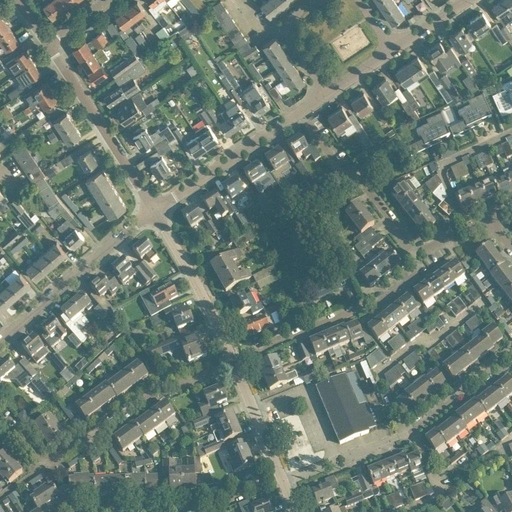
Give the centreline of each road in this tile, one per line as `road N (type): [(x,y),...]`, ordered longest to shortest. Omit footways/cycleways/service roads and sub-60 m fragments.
road 1 (residential): [(237,361),(370,308),(423,275),(415,258)]
road 2 (residential): [(45,468),(146,400),(237,361)]
road 3 (residential): [(155,211),(0,344)]
road 4 (residential): [(155,211),(48,45)]
road 5 (residential): [(415,258),(361,184),(340,172),(301,112)]
road 6 (residential): [(155,211),(301,112)]
road 7 (residential): [(237,361),(155,211)]
road 8 (residential): [(511,131),(439,164),(464,232)]
road 9 (residential): [(393,439),(511,359)]
road 10 (residential): [(284,477),(237,361)]
